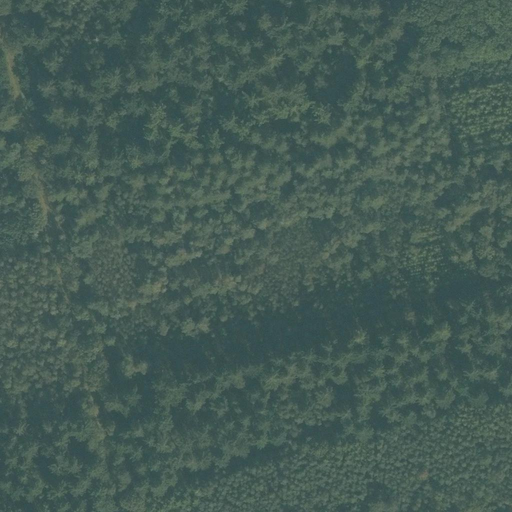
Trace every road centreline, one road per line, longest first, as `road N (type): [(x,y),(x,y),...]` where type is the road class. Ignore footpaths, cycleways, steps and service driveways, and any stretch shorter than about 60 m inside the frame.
road 1 (track): [(0,412),(511,281)]
road 2 (track): [(121,511),(0,41)]
road 3 (track): [(417,0),(511,376)]
